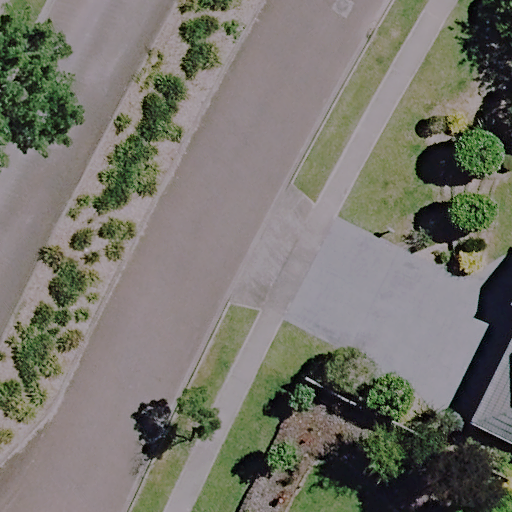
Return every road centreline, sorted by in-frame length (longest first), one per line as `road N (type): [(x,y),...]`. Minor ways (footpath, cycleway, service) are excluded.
road 1 (tertiary): [(341,0),(71,511)]
road 2 (tertiary): [(0,232),(118,0)]
